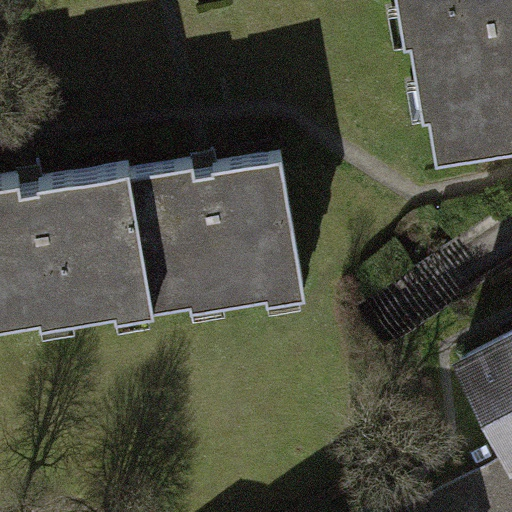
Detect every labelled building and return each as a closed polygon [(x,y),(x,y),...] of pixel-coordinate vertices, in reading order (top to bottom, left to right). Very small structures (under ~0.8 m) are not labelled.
[(511,0),(398,0),(399,5),(406,4),(419,78),(424,77),(437,154),(511,141),(511,0)] [(196,157),(138,167),(161,301),(196,296),(196,301),(271,288),(272,295),(309,288),(286,148),(217,159),(217,163),(198,166),(196,157)] [(24,172),(0,176),(0,318),(46,311),(47,315),(122,303),(123,308),(161,301),(138,167),(137,160),(45,176),(45,179),(25,182),(24,172)] [(511,327),(462,353),(511,450),(511,327)] [(413,511),(511,511),(511,450),(408,502),(413,511)]
